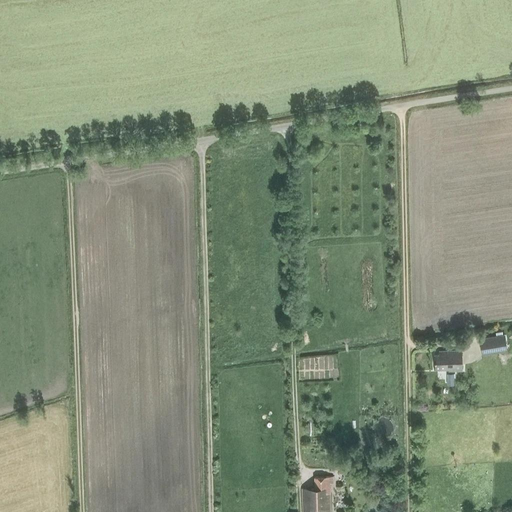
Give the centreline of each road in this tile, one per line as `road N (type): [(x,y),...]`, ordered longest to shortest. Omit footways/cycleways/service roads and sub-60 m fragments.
road 1 (unclassified): [(0,172),(511,89)]
road 2 (track): [(402,106),(410,511)]
road 3 (track): [(200,140),(210,511)]
road 4 (track): [(66,161),(81,511)]
